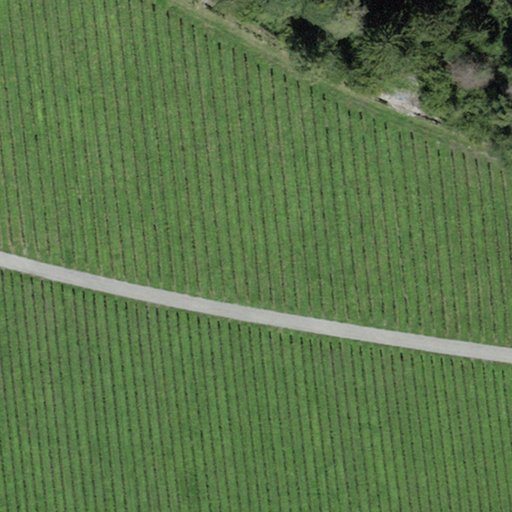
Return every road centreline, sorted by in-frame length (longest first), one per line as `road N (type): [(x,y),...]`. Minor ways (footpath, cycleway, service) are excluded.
road 1 (unclassified): [(0,259),(291,322),(511,356)]
road 2 (track): [(511,162),(352,100),(171,0)]
